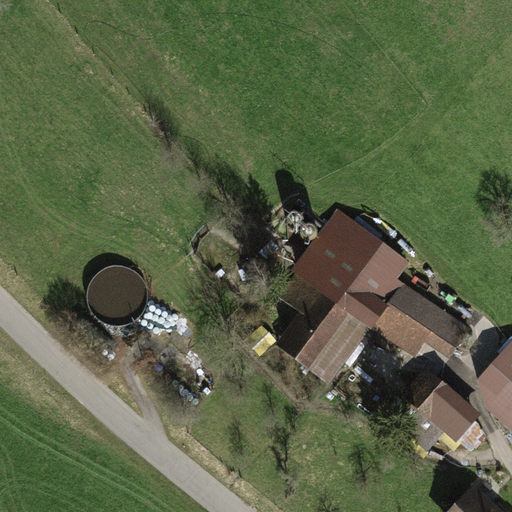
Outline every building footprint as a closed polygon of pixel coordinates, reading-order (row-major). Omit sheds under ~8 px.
[(302,321),(286,344),(331,378),(371,324),(399,287),(328,234),(299,272),(298,271),(284,291),(282,289),(274,299),(302,321)] [(97,321),(105,327),(115,329),(125,329),(134,325),(142,319),(147,311),(149,301),(148,290),(144,281),(136,274),(127,269),(117,268),(106,270),(97,276),(91,284),(88,294),(88,304),(91,313),(97,321)] [(401,290),(399,287),(371,324),(411,350),(426,329),(449,346),(459,334),(401,290)] [(511,347),(487,375),(490,409),(511,428),(511,347)] [(421,378),(406,394),(458,440),(475,419),(429,377),(424,381),(421,378)] [(399,423),(418,440),(432,425),(413,408),(399,423)] [(491,511),(474,496),(458,511),(491,511)]
